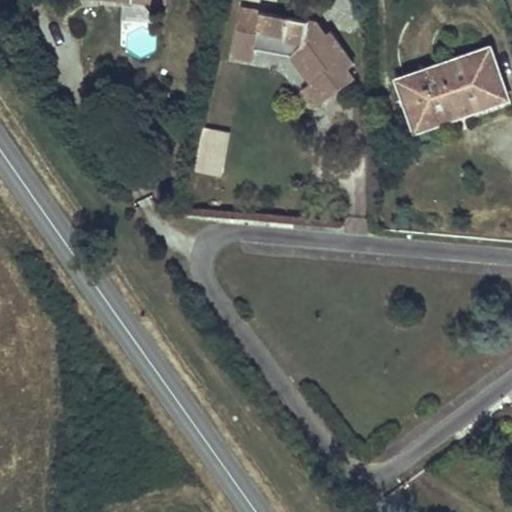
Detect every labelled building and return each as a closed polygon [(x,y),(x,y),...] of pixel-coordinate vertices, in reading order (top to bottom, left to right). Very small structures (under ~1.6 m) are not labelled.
[(263,9),(243,6),(242,15),(262,19),(263,12),(263,9)] [(242,15),(235,50),(256,54),(256,49),(294,56),(313,83),(310,86),(323,104),(351,83),(356,80),(348,68),(354,64),(331,31),(327,35),(317,23),(263,12),(262,19),(242,15)] [(511,100),(493,47),(400,79),(418,132),(464,116),(511,100)] [(256,54),(235,50),(234,58),(254,62),(256,54)] [(310,86),(303,91),(308,98),(316,109),(323,104),(310,86)] [(224,176),(232,133),(205,127),(197,171),(224,176)]
